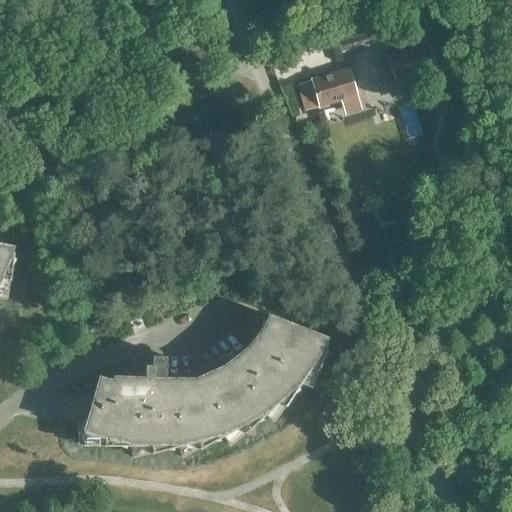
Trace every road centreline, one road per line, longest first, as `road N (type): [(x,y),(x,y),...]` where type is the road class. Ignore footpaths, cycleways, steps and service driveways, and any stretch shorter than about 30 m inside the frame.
road 1 (unclassified): [(456,511),(400,403),(234,0)]
road 2 (residential): [(219,315),(100,357),(32,391),(0,418)]
road 3 (track): [(0,150),(167,93)]
road 4 (track): [(400,403),(511,346)]
